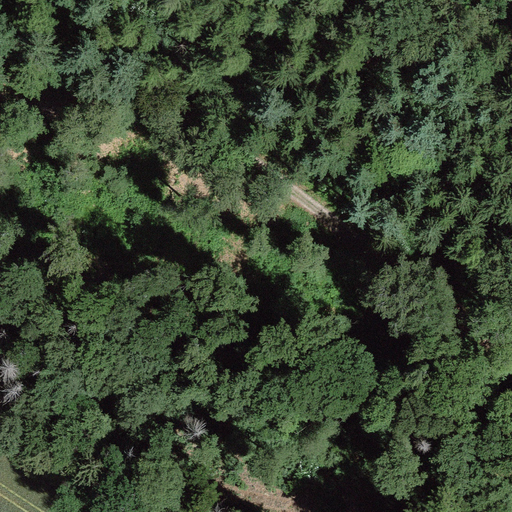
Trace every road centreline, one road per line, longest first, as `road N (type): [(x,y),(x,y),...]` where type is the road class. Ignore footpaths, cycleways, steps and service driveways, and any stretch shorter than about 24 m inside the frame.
road 1 (track): [(0,114),(98,102),(155,108),(208,131),(511,352)]
road 2 (track): [(155,108),(306,86),(432,47),(511,38)]
